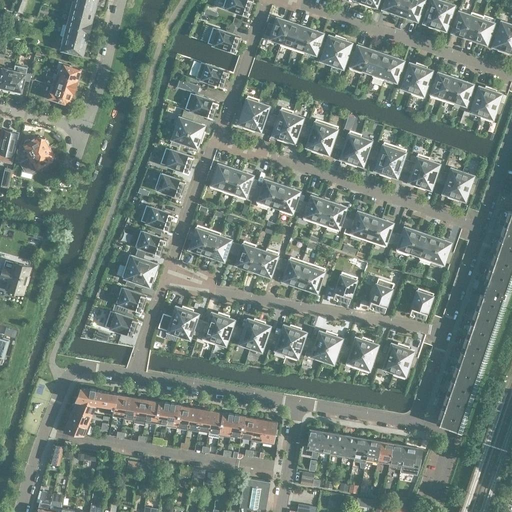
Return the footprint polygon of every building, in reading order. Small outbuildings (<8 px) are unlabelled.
[(69,12),(71,13),(92,18),(93,13),(94,13),(96,6),(74,0),(73,8),(71,8),(69,12)] [(249,0),(224,0),(222,7),(248,15),(251,7),(248,6),(249,0)] [(397,0),(384,0),(385,1),(382,8),(388,10),(387,11),(393,13),(397,0)] [(410,0),(397,0),(393,13),(400,15),(405,16),(405,17),(410,0)] [(424,0),(410,0),(405,17),(411,19),(412,18),(417,20),(420,12),(424,1),(424,0)] [(424,1),(420,12),(426,14),(423,22),(429,24),(428,26),(428,27),(429,26),(434,27),(443,1),(440,0),(430,0),(429,3),(424,1)] [(454,5),(443,1),(434,27),(439,29),(438,30),(439,30),(440,28),(445,30),(448,22),(454,24),(458,13),(452,11),(454,5)] [(24,7),(15,3),(12,9),(19,11),(22,13),(24,7)] [(217,13),(205,9),(203,15),(215,19),(217,13)] [(470,14),(459,10),(458,13),(454,24),(451,32),(457,34),(462,36),(470,14)] [(483,16),(471,12),(470,14),(462,36),(469,39),(469,38),(475,40),(482,19),(483,16)] [(66,24),(68,25),(88,30),(92,18),(71,13),(69,20),(67,19),(66,24)] [(269,38),(281,42),(288,20),(282,18),(282,19),(271,15),(264,34),(270,36),(269,38)] [(494,23),(482,19),(475,40),(481,42),(486,44),(489,36),(493,25),(494,23)] [(295,23),(288,20),(281,42),(280,45),(291,49),(300,25),(295,23)] [(499,27),(493,25),(489,36),(495,38),(492,46),(498,48),(497,50),(498,50),(498,49),(503,51),(511,24),(501,20),(499,27)] [(65,37),(85,42),(88,30),(68,25),(66,24),(63,23),(60,36),(65,37)] [(227,23),(225,31),(232,33),(235,25),(227,23)] [(511,24),(503,51),(508,53),(508,54),(509,52),(511,52),(511,24)] [(300,25),(291,49),(303,53),(304,50),(312,28),(305,26),(305,27),(300,25)] [(225,31),(213,27),(207,42),(235,52),(238,43),(236,42),(238,35),(232,33),(225,31)] [(318,30),(312,28),(304,50),(316,54),(316,52),(320,41),(323,33),(317,31),(318,30)] [(326,43),(320,41),(316,52),(322,54),(320,60),(331,64),(341,37),(335,35),(334,37),(329,35),(326,43)] [(85,42),(65,37),(63,45),(61,44),(60,49),(82,54),(85,42)] [(346,39),(341,37),(331,64),(343,68),(345,61),(351,63),(354,52),(349,50),(351,42),(346,40),(346,39)] [(354,52),(351,63),(349,68),(361,72),(369,48),(363,46),(357,44),(354,52)] [(375,50),(369,48),(361,72),(361,73),(362,70),(373,73),(372,76),(380,52),(375,50)] [(372,76),(383,80),(392,56),(386,53),(385,54),(380,52),(372,76)] [(398,58),(392,56),(383,80),(395,84),(397,79),(401,68),(404,60),(398,58)] [(58,74),(78,81),(80,74),(79,73),(80,68),(59,61),(57,67),(60,68),(58,74)] [(229,71),(201,61),(195,77),(221,86),(223,79),(226,80),(229,71)] [(407,70),(401,68),(397,79),(403,81),(401,87),(412,91),(421,64),(415,63),(415,64),(409,62),(407,70)] [(421,64),(412,91),(411,94),(422,98),(425,89),(431,91),(435,79),(429,78),(432,70),(426,68),(427,67),(421,64)] [(0,70),(0,86),(9,89),(13,70),(1,67),(0,70)] [(13,70),(9,89),(21,91),(23,80),(30,81),(32,73),(25,72),(25,73),(13,70)] [(54,86),(74,93),(78,81),(58,74),(53,72),(47,71),(44,70),(42,75),(45,75),(46,74),(51,76),(51,77),(57,79),(54,86)] [(442,100),(450,75),(444,73),(443,74),(438,72),(435,79),(431,91),(429,96),(442,100)] [(453,104),(454,101),(462,79),(461,79),(461,80),(456,78),(456,77),(450,75),(442,100),(453,104)] [(191,91),(185,108),(210,117),(213,110),(215,111),(218,102),(196,94),(199,86),(179,78),(176,86),(191,91)] [(467,81),(462,79),(454,101),(465,105),(466,103),(470,91),(473,84),(467,82),(467,81)] [(74,93),(54,86),(52,92),(49,91),(47,97),(65,103),(72,98),(74,93)] [(470,111),(481,115),(490,88),(485,86),(484,88),(479,86),(476,93),(470,91),(466,103),(472,105),(470,111)] [(490,88),(481,115),(480,118),(492,122),(495,112),(500,114),(504,103),(499,101),(501,93),(496,91),(496,90),(490,88)] [(259,99),(247,95),(244,104),(238,102),(232,121),(243,125),(242,127),(243,128),(243,127),(248,128),(259,99)] [(259,99),(248,128),(253,130),(253,131),(254,131),(255,129),(260,131),(263,123),(269,125),(272,114),(267,112),(269,105),(258,102),(259,99)] [(272,114),(269,125),(274,127),(272,135),(277,137),(277,139),(278,138),(283,140),(293,110),(281,107),(278,116),(272,114)] [(293,111),(293,110),(283,140),(288,142),(287,143),(288,143),(289,141),(294,142),(297,135),(303,137),(307,125),(301,123),(303,117),(292,113),(293,111)] [(204,125),(179,116),(175,127),(203,137),(205,131),(203,131),(204,125)] [(312,127),(307,125),(303,137),(308,138),(306,146),(311,148),(311,151),(312,150),(317,151),(327,122),(315,118),(312,127)] [(338,126),(327,122),(317,151),(322,153),(321,154),(322,154),(323,152),(328,154),(331,146),(337,148),(341,137),(335,135),(338,126)] [(175,127),(171,139),(172,139),(170,144),(179,147),(180,142),(197,148),(199,142),(201,143),(203,137),(175,127)] [(17,133),(3,130),(0,145),(0,160),(10,162),(17,133)] [(346,139),(341,137),(337,148),(343,150),(340,158),(346,160),(345,162),(346,161),(351,163),(361,134),(349,130),(346,139)] [(361,134),(351,163),(356,165),(355,166),(356,166),(357,164),(362,166),(365,158),(371,160),(375,148),(369,147),(371,140),(360,136),(361,134)] [(27,153),(29,157),(49,146),(45,138),(37,136),(32,139),(28,138),(24,140),(21,151),(27,153)] [(380,150),(375,148),(371,160),(377,162),(374,170),(380,171),(379,174),(380,173),(385,175),(395,145),(384,141),(380,150)] [(406,149),(395,145),(385,175),(390,176),(389,177),(390,178),(391,175),(397,177),(399,169),(405,171),(409,160),(403,158),(406,149)] [(49,146),(29,157),(31,160),(29,166),(40,170),(44,168),(45,164),(51,161),(53,154),(49,146)] [(191,156),(166,147),(160,163),(188,173),(191,164),(189,163),(191,156)] [(415,162),(409,160),(405,171),(411,173),(408,181),(414,183),(413,185),(413,186),(414,185),(419,186),(429,157),(418,153),(415,162)] [(430,157),(429,157),(419,186),(424,188),(424,189),(425,187),(431,189),(433,181),(439,183),(443,172),(437,170),(439,163),(429,160),(430,157)] [(223,165),(212,161),(206,180),(211,182),(210,187),(222,191),(230,166),(223,165)] [(230,166),(222,191),(223,189),(233,192),(232,195),(233,195),(241,170),(235,168),(235,169),(230,167),(230,166)] [(449,174),(443,172),(439,183),(445,185),(442,193),(448,195),(447,197),(448,197),(448,196),(453,198),(462,171),(451,167),(449,174)] [(12,169),(5,168),(1,186),(8,188),(12,169)] [(248,172),(241,170),(233,195),(250,201),(252,196),(256,185),(250,183),(253,175),(247,173),(248,172)] [(462,171),(453,198),(458,200),(458,201),(459,199),(465,201),(467,193),(473,195),(477,183),(471,182),(473,175),(462,171)] [(183,180),(160,172),(155,188),(180,197),(183,188),(180,187),(183,180)] [(262,187),(256,185),(252,196),(258,198),(256,203),(268,207),(277,182),(270,180),(264,179),(262,187)] [(277,182),(268,207),(269,207),(269,204),(280,208),(288,186),(287,186),(283,185),(283,184),(277,182)] [(294,188),(288,186),(280,208),(281,208),(280,211),(291,215),(293,210),(299,212),(303,201),(297,199),(299,191),(294,189),(294,188)] [(308,203),(303,201),(299,212),(304,214),(303,219),(315,223),(323,198),(317,196),(311,194),(308,203)] [(323,198),(315,223),(326,227),(334,202),(328,200),(323,199),(323,198)] [(341,204),(334,202),(326,227),(338,231),(340,226),(345,228),(348,216),(343,215),(346,206),(341,204)] [(174,214),(146,204),(141,220),(166,229),(168,222),(171,223),(174,214)] [(511,284),(511,209),(511,212),(501,209),(438,395),(447,398),(437,423),(462,432),(511,284)] [(355,219),(348,216),(345,228),(351,230),(349,235),(361,239),(369,214),(363,212),(357,210),(355,219)] [(376,216),(369,214),(361,239),(372,242),(381,218),(380,218),(376,216)] [(387,220),(381,218),(372,242),(385,247),(386,242),(392,244),(396,233),(390,231),(393,222),(387,220)] [(209,228),(197,224),(195,229),(190,227),(186,238),(192,240),(189,248),(194,250),(194,251),(201,253),(209,228)] [(401,234),(396,233),(392,244),(398,246),(396,250),(407,254),(416,230),(404,226),(401,234)] [(220,232),(209,228),(201,253),(206,254),(206,255),(212,257),(220,232)] [(140,230),(135,246),(158,253),(160,246),(163,247),(166,238),(140,230)] [(422,232),(416,230),(407,254),(408,255),(409,252),(420,255),(427,234),(422,232)] [(221,232),(220,232),(212,257),(218,259),(224,260),(227,252),(232,254),(236,243),(230,241),(231,239),(220,235),(221,232)] [(432,236),(427,234),(420,255),(419,258),(430,262),(439,237),(433,235),(432,236)] [(445,240),(439,237),(430,262),(442,266),(444,262),(449,263),(453,252),(448,250),(450,242),(445,240)] [(242,245),(236,243),(232,254),(238,256),(235,264),(241,266),(241,267),(247,269),(255,244),(244,240),(242,245)] [(256,244),(255,244),(247,269),(253,271),(253,270),(258,272),(258,273),(267,248),(266,248),(266,251),(255,247),(256,244)] [(279,252),(267,248),(258,273),(265,275),(265,274),(270,276),(273,268),(279,270),(283,259),(277,257),(279,252)] [(135,256),(129,254),(125,265),(156,276),(158,270),(155,269),(157,264),(142,258),(144,252),(138,249),(135,256)] [(289,261),(283,259),(279,270),(285,272),(282,280),(287,282),(287,283),(294,285),(302,260),(290,256),(289,261)] [(6,289),(11,291),(22,294),(25,284),(26,284),(29,276),(28,276),(30,267),(14,262),(14,263),(5,260),(4,267),(3,266),(3,268),(0,276),(0,278),(9,281),(7,286),(6,289)] [(302,260),(294,285),(294,284),(299,286),(305,289),(313,264),(302,260)] [(325,268),(313,264),(305,289),(311,291),(311,290),(317,292),(320,284),(326,286),(329,275),(324,273),(325,268)] [(156,276),(125,265),(121,276),(128,279),(126,284),(133,287),(135,281),(150,286),(151,280),(154,281),(156,276)] [(357,277),(342,271),(333,297),(341,300),(342,297),(349,299),(357,277)] [(368,306),(377,309),(378,306),(385,308),(394,283),(378,277),(368,306)] [(144,294),(121,286),(116,302),(141,311),(144,302),(142,301),(144,294)] [(433,293),(418,287),(409,313),(418,316),(419,313),(426,315),(433,293)] [(172,316),(163,313),(158,327),(167,330),(167,331),(178,335),(188,307),(182,305),(181,307),(176,305),(172,316)] [(193,309),(188,307),(178,335),(190,339),(193,330),(198,331),(202,320),(197,318),(198,313),(193,311),(193,309)] [(135,319),(110,310),(105,326),(133,335),(136,326),(133,325),(135,319)] [(208,322),(202,320),(198,331),(204,333),(202,340),(213,344),(224,313),(218,311),(217,313),(212,312),(208,322)] [(229,315),(224,313),(213,344),(214,344),(215,341),(226,345),(229,336),(234,338),(238,326),(232,324),(234,319),(229,317),(229,315)] [(244,328),(238,326),(234,338),(240,340),(239,343),(250,347),(260,319),(254,317),(253,320),(247,318),(244,328)] [(265,321),(260,319),(250,347),(261,351),(264,342),(270,344),(274,333),(268,331),(270,325),(264,324),(265,321)] [(280,335),(274,333),(270,344),(276,346),(275,349),(286,353),(285,356),(295,325),(290,324),(289,326),(283,324),(280,335)] [(301,327),(295,325),(285,356),(296,360),(300,348),(306,350),(310,339),(304,337),(306,332),(300,330),(301,327)] [(109,334),(97,330),(94,339),(107,341),(109,334)] [(316,341),(310,339),(306,350),(312,352),(311,356),(322,359),(331,332),(326,330),(325,332),(319,330),(316,341)] [(337,334),(331,332),(322,359),(333,363),(336,354),(342,356),(346,345),(340,343),(342,338),(336,336),(337,334)] [(9,356),(5,355),(9,338),(2,336),(0,335),(0,363),(2,363),(4,357),(8,358),(9,356)] [(352,347),(346,345),(342,356),(348,358),(346,365),(357,368),(367,338),(362,336),(361,338),(355,336),(352,347)] [(373,340),(367,338),(357,368),(368,372),(372,360),(378,362),(382,351),(376,349),(378,344),(372,342),(373,340)] [(388,353),(382,351),(378,362),(384,364),(383,368),(393,372),(392,374),(393,375),(403,344),(398,342),(397,344),(391,342),(388,353)] [(415,348),(403,344),(393,375),(404,378),(408,367),(414,368),(418,357),(412,355),(415,348)] [(80,387),(75,400),(96,403),(96,404),(106,406),(104,413),(113,414),(116,394),(117,393),(80,387)] [(127,396),(116,394),(113,414),(124,416),(127,396)] [(127,396),(124,416),(123,419),(134,420),(134,418),(138,398),(127,396)] [(148,399),(138,398),(134,418),(145,420),(148,399)] [(159,401),(148,399),(145,420),(144,422),(155,424),(155,422),(159,401)] [(76,400),(72,410),(92,413),(96,404),(96,403),(75,400),(76,400)] [(170,403),(159,401),(155,422),(166,423),(170,403)] [(180,404),(170,403),(166,423),(166,426),(176,428),(177,425),(180,405),(180,404)] [(191,407),(180,405),(177,425),(187,427),(191,407)] [(202,409),(191,407),(187,427),(187,429),(198,431),(198,429),(202,409)] [(212,411),(202,409),(198,429),(209,431),(212,411)] [(72,410),(68,420),(88,424),(92,413),(72,410)] [(223,412),(212,411),(209,431),(208,436),(218,437),(219,435),(223,412)] [(233,414),(223,412),(219,435),(230,437),(230,434),(233,414)] [(244,415),(233,414),(230,434),(241,436),(244,416),(244,415)] [(255,418),(244,416),(241,436),(251,438),(255,418)] [(265,420),(255,418),(251,438),(251,440),(261,442),(265,420)] [(88,424),(68,420),(63,431),(86,435),(90,424),(88,424)] [(265,420),(261,442),(273,444),(275,428),(276,429),(277,422),(265,420)] [(313,449),(313,451),(318,452),(322,431),(310,429),(306,448),(313,449)] [(322,431),(318,452),(323,453),(324,451),(330,452),(333,433),(322,431)] [(333,433),(330,452),(336,453),(336,455),(342,456),(342,454),(345,435),(333,433)] [(345,435),(342,454),(348,455),(348,457),(353,458),(354,456),(357,437),(345,435)] [(357,437),(354,456),(361,457),(360,459),(360,460),(360,464),(361,464),(360,471),(364,471),(366,458),(369,439),(357,437)] [(366,458),(372,459),(372,461),(377,462),(381,441),(369,439),(366,458)] [(381,441),(377,462),(383,463),(383,461),(389,462),(392,443),(381,441)] [(389,462),(388,467),(400,469),(401,467),(404,445),(392,443),(389,462)] [(53,444),(49,462),(59,464),(62,456),(64,447),(53,444)] [(404,445),(401,467),(406,467),(406,465),(413,466),(414,459),(421,461),(423,450),(416,448),(416,447),(404,445)] [(74,449),(64,447),(62,456),(72,458),(74,449)] [(97,454),(85,452),(84,459),(95,461),(97,454)] [(151,461),(141,459),(139,472),(149,474),(151,461)] [(139,462),(128,460),(126,467),(138,469),(139,462)] [(191,470),(180,468),(179,475),(190,477),(191,470)] [(303,471),(301,483),(312,485),(314,473),(303,471)] [(244,477),(239,511),(238,511),(265,511),(270,481),(244,477)] [(348,484),(340,482),(339,489),(347,491),(348,484)] [(357,493),(358,485),(350,484),(348,492),(357,493)] [(46,491),(43,490),(39,507),(37,511),(49,511),(51,501),(45,500),(46,491)] [(331,492),(330,499),(345,502),(346,495),(331,492)] [(64,498),(64,496),(60,495),(58,501),(58,502),(51,501),(49,511),(61,511),(63,507),(63,504),(64,498)] [(353,496),(346,495),(345,502),(345,503),(351,504),(353,496)] [(412,506),(386,502),(384,511),(432,511),(434,509),(424,507),(424,509),(412,506)] [(290,510),(289,511),(315,511),(317,506),(299,503),(298,511),(290,510)]
